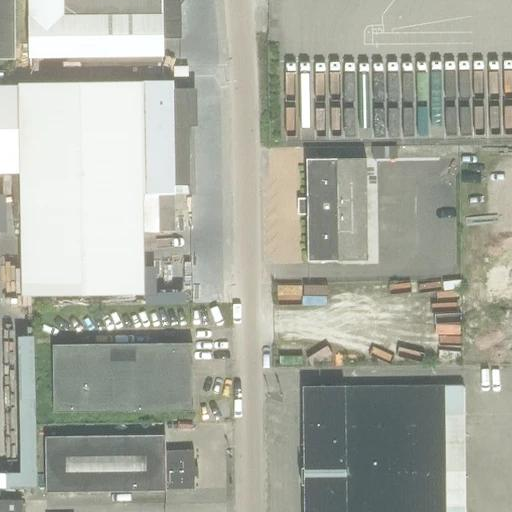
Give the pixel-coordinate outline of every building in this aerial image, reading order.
[(0,0),(0,60),(16,60),(15,0),(0,0)] [(32,0),(33,63),(164,61),(164,39),(181,39),(180,0),(32,0)] [(174,77),(188,77),(188,67),(174,67),(174,77)] [(189,128),(189,113),(196,109),(192,102),(189,103),(189,90),(174,90),(173,82),(147,82),(147,91),(148,91),(149,159),(149,171),(150,187),(149,187),(149,196),(176,195),(175,187),(190,187),(189,128)] [(142,85),(0,86),(0,174),(20,174),(23,296),(144,294),(142,85)] [(486,106),(486,139),(511,139),(511,99),(503,100),(503,106),(486,106)] [(397,147),(374,147),(374,160),(397,160),(397,147)] [(366,159),(306,160),(307,199),(299,199),(299,215),(307,215),(308,262),(368,262),(366,159)] [(190,301),(192,245),(177,244),(175,301),(190,301)] [(193,344),(159,345),(53,346),(53,414),(193,412),(193,344)] [(393,388),(303,389),(304,511),(446,511),(445,421),(463,420),(462,387),(445,387),(393,388)] [(165,436),(159,436),(45,438),(46,494),(166,492),(166,490),(194,490),(194,451),(165,452),(165,436)] [(22,511),(23,501),(0,501),(0,511),(22,511)]
